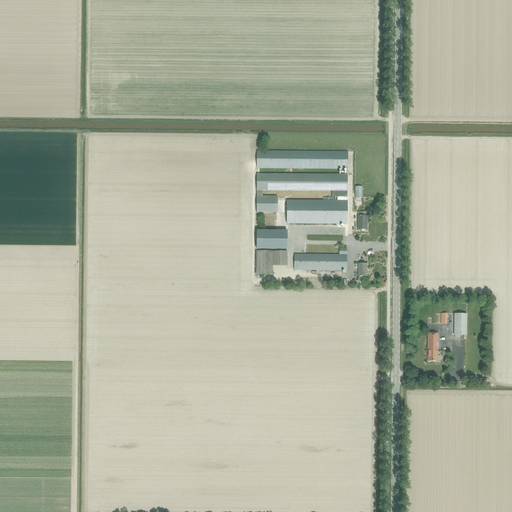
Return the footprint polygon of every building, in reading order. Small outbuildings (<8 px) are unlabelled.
[(348,152),(297,151),(257,151),(257,168),(347,169),(348,152)] [(256,212),(276,213),(277,197),(260,196),(260,191),(334,191),(334,197),(347,197),(347,175),(257,174),(256,212)] [(347,197),(337,197),(337,200),(287,200),(286,224),(347,224),(347,197)] [(358,216),(357,230),(367,230),(367,216),(365,216),(366,212),(357,212),(357,216),(358,216)] [(256,249),(287,250),(287,231),(267,231),(267,228),(262,228),(262,231),(256,231),(256,249)] [(256,252),(256,275),(272,275),(272,266),(287,266),(287,252),(256,252)] [(346,255),(339,255),(294,255),(294,270),(346,271),(347,255),(346,255)] [(366,276),(367,264),(358,264),(358,276),(366,276)] [(466,336),(467,328),(467,314),(454,314),(454,328),(454,336),(466,336)] [(437,362),(437,334),(427,334),(427,362),(437,362)]
